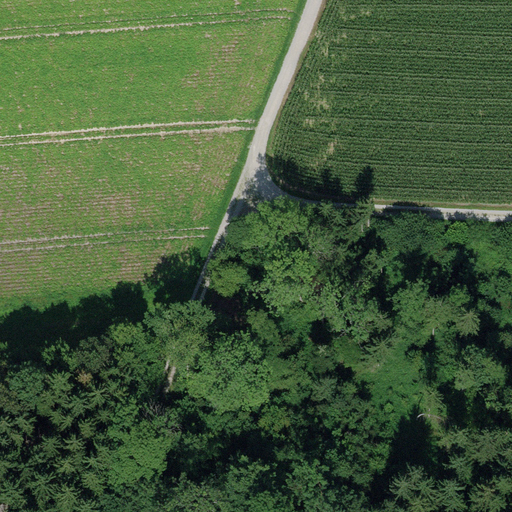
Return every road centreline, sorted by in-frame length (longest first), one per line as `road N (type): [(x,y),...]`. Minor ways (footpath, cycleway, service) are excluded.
road 1 (track): [(242,197),(183,334),(124,511)]
road 2 (track): [(511,220),(304,211),(242,197)]
road 3 (track): [(242,197),(317,0)]
